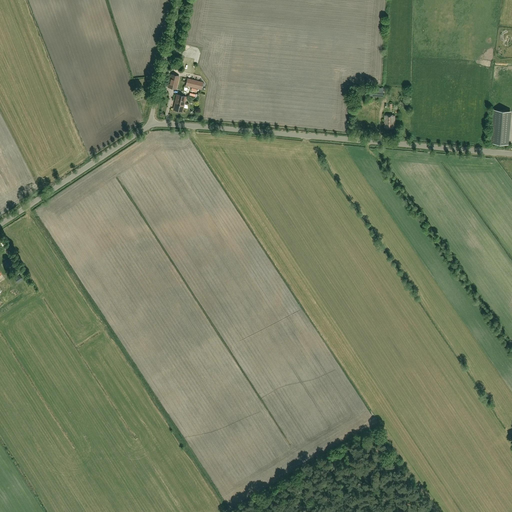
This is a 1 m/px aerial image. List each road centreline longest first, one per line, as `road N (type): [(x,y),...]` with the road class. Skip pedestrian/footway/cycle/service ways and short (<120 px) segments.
road 1 (unclassified): [(511,154),(148,125)]
road 2 (track): [(367,141),(511,347)]
road 3 (unclassified): [(0,224),(148,125)]
road 4 (unclassified): [(148,125),(174,0)]
